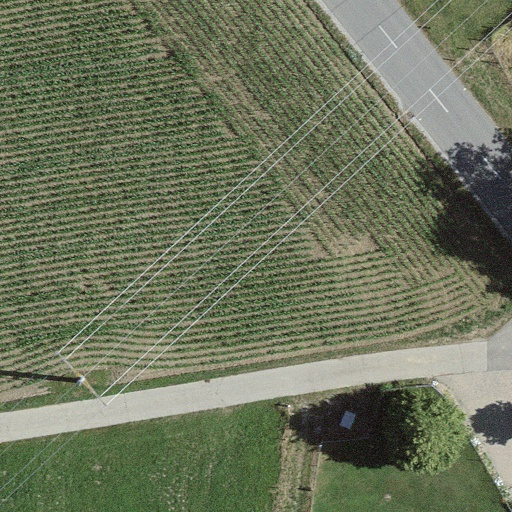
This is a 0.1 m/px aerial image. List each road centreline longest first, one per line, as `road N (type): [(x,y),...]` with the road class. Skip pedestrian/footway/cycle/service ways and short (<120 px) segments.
road 1 (residential): [(511,346),(0,428)]
road 2 (tertiary): [(511,191),(359,0)]
